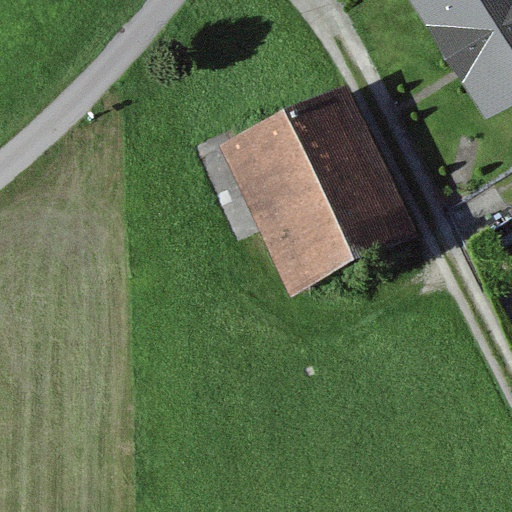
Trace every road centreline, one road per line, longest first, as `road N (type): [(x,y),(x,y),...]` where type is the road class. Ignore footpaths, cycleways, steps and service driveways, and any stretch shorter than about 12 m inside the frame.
road 1 (track): [(316,0),(511,379)]
road 2 (unclassified): [(120,59),(0,175)]
